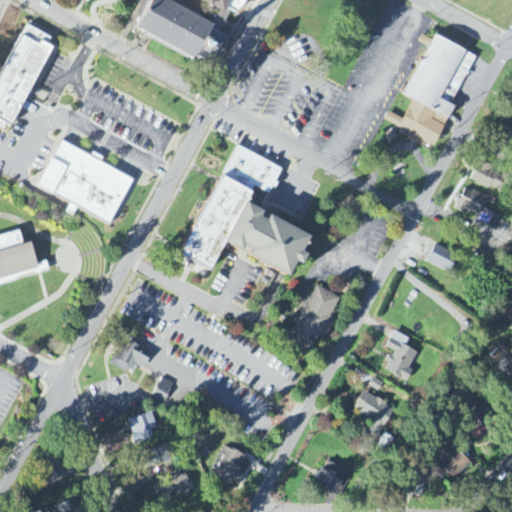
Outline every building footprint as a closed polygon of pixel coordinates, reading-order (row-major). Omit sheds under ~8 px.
[(199,0),(174,0),(172,4),(222,32),(204,65),(140,30),(156,0),(98,0),(94,7),(81,0),(235,0),(227,15),(199,0)] [(0,75),(27,24),(51,36),(47,43),(54,47),(13,126),(0,119),(2,116),(0,114),(0,75)] [(444,36),(410,99),(420,104),(412,118),(394,108),(387,120),(440,150),(463,109),(458,106),(484,58),(444,36)] [(62,141),(133,179),(109,223),(53,193),(67,166),(52,159),(62,141)] [(237,141),(284,167),(270,191),(255,183),(252,187),(255,189),(251,197),(315,232),(307,247),(312,249),(306,260),(301,257),(292,272),(229,238),(213,267),(179,249),(237,141)] [(470,182),(498,192),(505,174),(477,164),(470,182)] [(455,209),(463,213),(465,210),(476,216),(486,199),(465,188),(455,209)] [(0,283),(0,232),(16,229),(20,244),(29,241),(34,259),(43,257),(46,269),(0,283)] [(450,273),(457,256),(434,246),(426,263),(450,273)] [(340,299),(314,286),(287,341),(312,354),(340,299)] [(408,339),(392,333),(385,349),(392,352),(384,373),(406,382),(417,353),(404,348),(408,339)] [(143,370),(151,353),(127,342),(123,350),(118,348),(109,365),(131,375),(135,366),(143,370)] [(511,366),(511,353),(501,346),(487,364),(505,377),(511,366)] [(173,384),(160,379),(152,398),(166,403),(173,384)] [(365,436),(376,442),(393,409),(362,393),(353,412),(372,422),(365,436)] [(475,443),(494,423),(484,413),(465,434),(475,443)] [(150,431),(156,429),(152,414),(127,421),(134,444),(153,439),(150,431)] [(175,461),(172,446),(142,452),(145,468),(175,461)] [(469,465),(451,446),(435,461),(453,480),(469,465)] [(236,489),(243,475),(238,473),(246,457),(224,447),(210,477),(236,489)] [(75,477),(70,462),(50,468),(55,483),(75,477)] [(341,497),(349,481),(344,479),(347,472),(325,462),(315,485),(341,497)] [(159,504),(191,490),(184,474),(152,487),(159,504)] [(47,508),(47,511),(80,511),(78,502),(47,508)]
